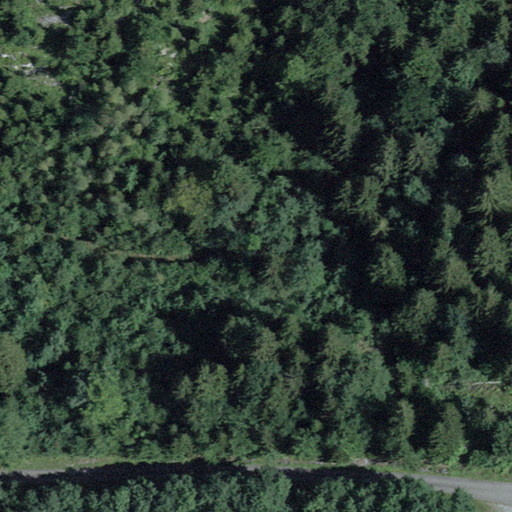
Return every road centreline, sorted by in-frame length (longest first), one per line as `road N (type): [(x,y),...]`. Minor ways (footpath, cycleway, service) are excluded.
road 1 (track): [(0,221),(158,263),(209,252),(283,218),(445,257),(511,282)]
road 2 (unclassified): [(511,494),(284,472),(0,473)]
